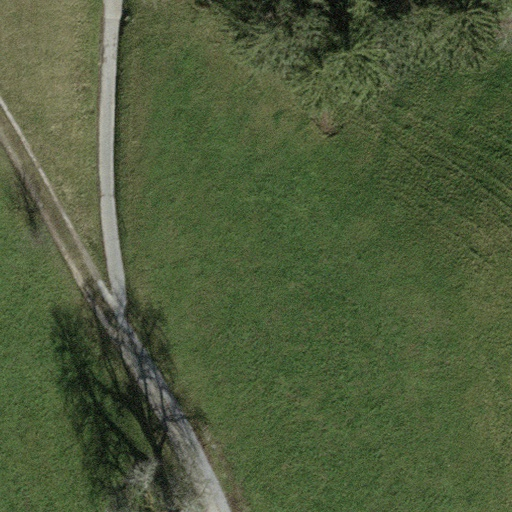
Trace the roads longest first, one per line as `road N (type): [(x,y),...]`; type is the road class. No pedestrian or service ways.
road 1 (track): [(0,103),(120,311)]
road 2 (track): [(120,311),(234,511)]
